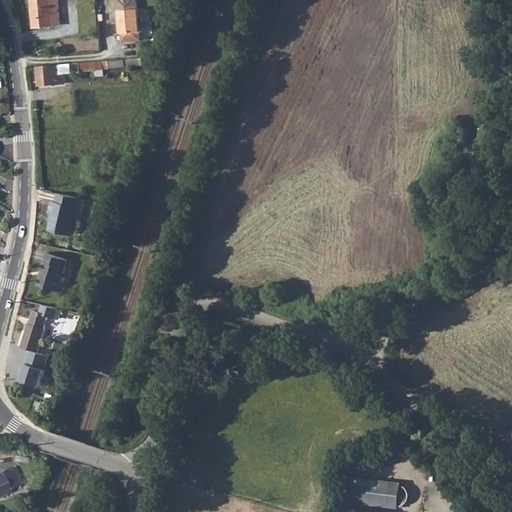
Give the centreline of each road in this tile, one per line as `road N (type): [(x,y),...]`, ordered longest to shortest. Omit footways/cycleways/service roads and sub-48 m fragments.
road 1 (residential): [(131,475),(155,433),(166,339),(174,322),(203,305),(351,348),(511,475)]
road 2 (tertiary): [(0,335),(22,238),(26,165),(16,70),(0,12)]
road 3 (track): [(499,258),(371,331)]
road 4 (unknown): [(15,65),(107,52),(108,10)]
road 5 (tertiary): [(131,475),(14,426)]
